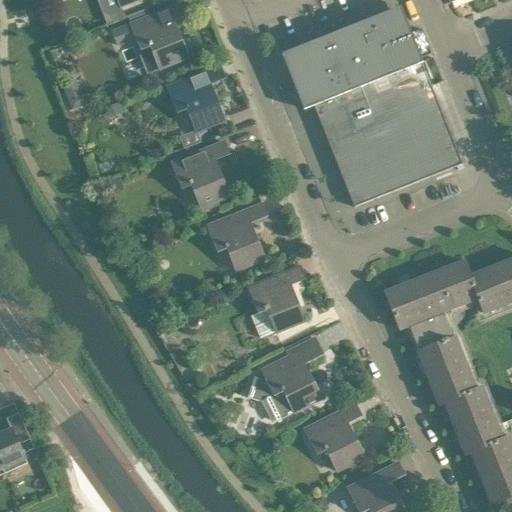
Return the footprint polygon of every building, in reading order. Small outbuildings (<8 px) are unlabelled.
[(181,3),(111,31),(116,45),(135,37),(140,49),(149,46),(158,67),(186,56),(172,20),(186,14),(181,3)] [(397,5),(281,51),(303,107),(311,104),(352,206),(460,163),(402,16),(397,5)] [(217,64),(165,86),(176,112),(186,107),(195,129),(222,118),(208,83),(222,77),(217,64)] [(74,76),(60,81),(70,107),(89,100),(84,87),(79,89),(74,76)] [(123,109),(119,99),(104,105),(108,115),(123,109)] [(179,159),(171,162),(176,173),(181,188),(190,184),(199,206),(227,195),(212,159),(227,153),(222,141),(179,159)] [(108,156),(96,161),(100,170),(111,166),(108,156)] [(215,222),(207,225),(211,236),(218,251),(226,248),(235,269),(262,258),(247,223),(265,216),(260,204),(215,222)] [(463,258),(385,289),(387,294),(399,326),(409,323),(419,348),(417,349),(438,402),(443,400),(464,452),(470,450),(491,501),(506,495),(511,492),(511,447),(506,433),(501,435),(480,384),(474,386),(454,334),(453,334),(442,309),(476,295),(482,310),(511,298),(511,254),(468,272),(463,258)] [(298,266),(246,287),(250,298),(256,311),(251,313),(260,336),(274,330),(275,331),(302,320),(288,284),(302,278),(298,266)] [(230,284),(219,288),(224,301),(235,297),(230,284)] [(253,377),(246,397),(259,402),(260,401),(269,419),(275,421),(292,412),(319,398),(302,364),(317,357),(322,354),(314,339),(286,353),(288,357),(269,366),(260,371),(266,381),(265,381),(253,377)] [(312,426),(304,430),(310,440),(317,455),(326,450),(337,472),(363,458),(346,423),(360,416),(354,405),(312,426)] [(0,463),(2,467),(25,457),(18,441),(29,437),(17,411),(6,416),(10,426),(0,430),(0,463)] [(397,464),(347,489),(353,500),(358,511),(363,511),(369,509),(370,511),(403,511),(389,483),(403,475),(397,464)] [(321,494),(309,500),(315,511),(316,511),(327,506),(321,494)]
